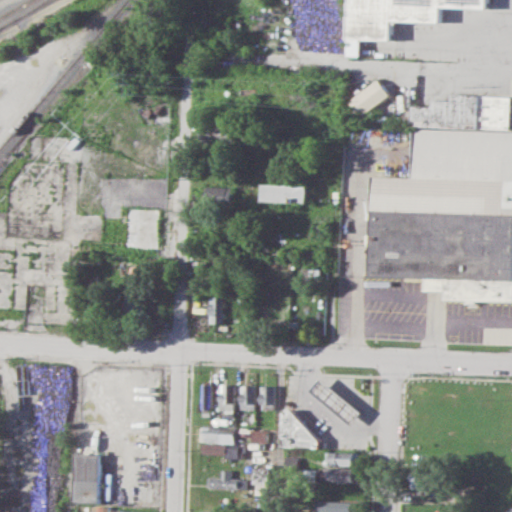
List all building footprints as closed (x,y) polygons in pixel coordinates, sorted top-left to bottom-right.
[(350,37),(351,0),(489,0),(489,5),(444,3),(443,21),(395,18),(394,39),(350,37)] [(363,116),(392,95),(380,79),(351,100),(363,116)] [(377,174),(416,176),(419,105),(436,106),(436,98),(454,99),(454,91),(511,92),(511,299),(448,298),(448,288),(428,287),(429,276),(374,274),(377,174)] [(205,121),(239,121),(239,141),(205,141),(205,121)] [(266,183),(313,185),(312,202),(265,200),(266,183)] [(209,184),(236,185),(236,200),(208,200),(209,184)] [(127,206),(126,249),(162,250),(164,207),(127,206)] [(263,248),(315,250),(315,262),(263,261),(263,248)] [(127,286),(146,287),(144,318),(126,317),(127,286)] [(212,295),(216,295),(216,291),(226,291),(226,322),(211,322),(212,295)] [(315,389),(324,378),(365,411),(355,422),(315,389)] [(204,380),(214,380),(214,409),(204,409),(204,380)] [(223,383),(237,383),(237,409),(222,409),(223,383)] [(243,384),(256,384),(257,409),(243,410),(243,384)] [(262,385),(276,385),(276,408),(262,408),(262,385)] [(286,407),(296,408),(323,439),(323,448),(285,447),(286,407)] [(202,426),(237,427),(237,442),(202,441),(202,426)] [(254,428),(269,428),(269,442),(254,442),(254,428)] [(205,444),(244,445),(244,456),(205,454),(205,444)] [(331,451),(359,452),(358,465),(331,464),(331,451)] [(79,453),(103,454),(102,501),(78,501),(79,453)] [(255,466),(271,466),(271,493),(259,492),(259,482),(254,482),(255,466)] [(328,466),(361,467),(360,480),(327,479),(328,466)] [(210,476),(223,477),(224,468),(235,469),(234,477),(245,477),(245,489),(210,488),(210,476)] [(414,488),(436,489),(436,471),(415,471),(414,488)] [(322,500),(360,501),(360,511),(340,511),(321,511),(322,500)]
